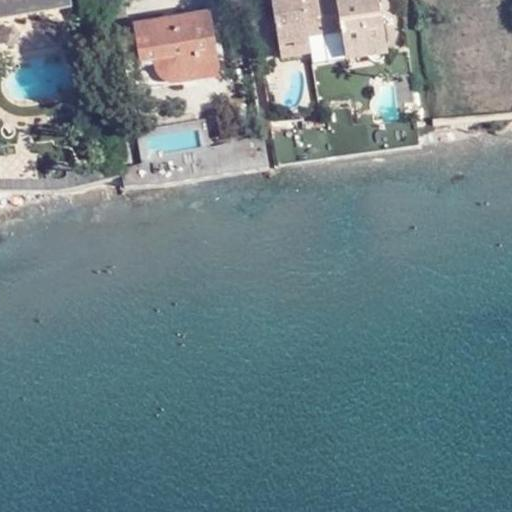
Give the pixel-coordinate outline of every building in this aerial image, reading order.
[(0,0),(0,15),(10,14),(8,5),(33,0),(46,0),(48,6),(58,4),(70,2),(69,0),(0,0)] [(0,15),(0,22),(71,9),(70,2),(58,4),(48,6),(46,0),(33,0),(8,5),(10,14),(0,15)] [(272,0),(277,41),(307,38),(307,34),(337,30),(339,39),(341,39),(343,54),(363,52),(384,50),(379,0),(272,0)] [(220,68),(212,15),(136,28),(142,66),(156,64),(158,72),(162,80),(170,85),(179,85),(204,82),(202,71),(220,68)] [(307,38),(277,41),(278,53),(308,50),(307,38)] [(300,165),(421,148),(418,130),(417,121),(331,131),(308,133),(295,134),(300,165)] [(274,137),(278,168),(280,168),(300,165),(295,134),(274,137)] [(122,170),(125,189),(150,187),(163,187),(199,180),(269,168),(264,135),(231,140),(231,148),(122,170)] [(0,213),(125,189),(122,170),(0,166),(0,213)]
